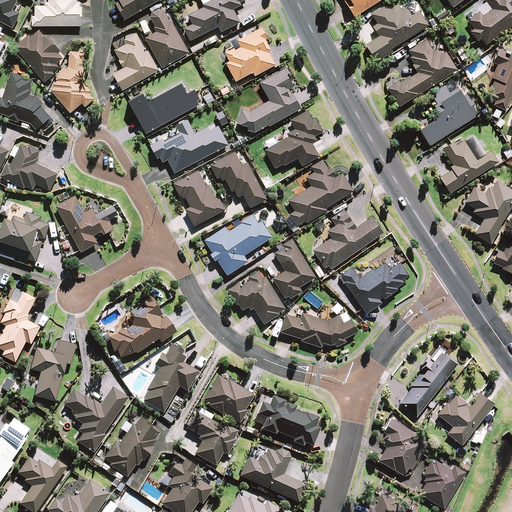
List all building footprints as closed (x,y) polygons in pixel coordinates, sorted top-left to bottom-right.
[(32,26),(80,26),(80,8),(79,8),(79,3),(76,3),(76,0),(37,0),(44,4),(44,7),(34,7),(34,17),(32,17),(32,26)] [(116,0),(118,2),(114,4),(124,20),(158,0),(116,0)] [(232,10),(241,6),(239,3),(244,0),(200,0),(204,7),(187,15),(192,25),(183,29),(189,41),(217,27),(220,32),(239,23),(232,10)] [(341,0),(354,19),(381,0),(341,0)] [(446,0),(453,8),(463,0),(446,0)] [(511,0),(484,0),(486,2),(477,9),(479,11),(473,16),(471,13),(467,16),(476,28),(470,32),(477,42),(481,39),(486,45),(511,25),(511,0)] [(413,14),(407,5),(399,10),(394,7),(385,6),(371,15),(377,24),(372,27),(379,37),(365,46),(376,62),(390,53),(389,51),(427,26),(418,11),(413,14)] [(149,17),(149,18),(157,31),(144,39),(162,69),(188,53),(163,10),(162,10),(161,9),(159,9),(158,9),(157,10),(156,10),(155,10),(154,11),(153,12),(152,13),(151,14),(150,15),(150,16),(149,17)] [(55,65),(63,59),(58,54),(59,53),(47,38),(46,39),(37,27),(13,47),(43,83),(53,75),(51,73),(57,68),(55,65)] [(234,51),(233,49),(224,53),(229,62),(225,64),(235,82),(252,73),(254,76),(274,66),(266,52),(270,51),(264,40),(267,39),(261,28),(236,41),(239,45),(240,48),(234,51)] [(112,41),(112,45),(114,49),(113,50),(124,68),(112,75),(121,91),(158,71),(136,33),(134,29),(112,41)] [(433,52),(425,40),(408,51),(411,57),(408,59),(417,73),(407,79),(406,77),(387,89),(399,107),(457,70),(442,46),(433,52)] [(511,52),(499,46),(492,63),(497,65),(491,78),(494,79),(486,98),(494,101),(492,105),(496,107),(492,117),(498,120),(502,110),(504,110),(511,91),(511,52)] [(81,82),(82,52),(69,52),(68,67),(56,77),(59,80),(49,89),(70,113),(81,103),(84,107),(95,98),(81,82)] [(247,128),(247,131),(255,132),(268,125),(269,126),(300,109),(289,89),(292,87),(283,70),(259,84),(268,100),(257,106),(248,111),(240,109),(237,125),(247,128)] [(18,120),(30,124),(35,130),(50,118),(40,106),(42,104),(37,98),(29,95),(31,90),(28,90),(31,81),(23,78),(24,77),(11,72),(2,98),(0,97),(0,113),(7,116),(6,119),(17,123),(18,120)] [(448,93),(443,86),(430,95),(435,103),(432,105),(437,114),(431,118),(433,121),(419,130),(429,146),(476,116),(458,87),(448,93)] [(315,119),(313,120),(307,110),(289,120),(294,128),(286,133),(288,137),(282,140),(264,151),(274,168),(282,164),(283,166),(297,158),(301,166),(318,157),(311,144),(316,141),(313,137),(317,134),(322,132),(315,119)] [(163,139),(150,146),(156,158),(158,157),(161,163),(167,160),(174,173),(227,145),(217,126),(209,131),(207,128),(194,135),(187,121),(175,127),(179,134),(164,142),(163,139)] [(476,161),(461,138),(443,150),(454,168),(439,178),(449,193),(497,163),(490,152),(476,161)] [(0,176),(0,177),(23,189),(24,187),(32,190),(35,184),(48,191),(57,174),(35,163),(37,159),(36,159),(40,151),(29,146),(28,148),(20,145),(10,165),(6,164),(0,176)] [(0,166),(8,151),(0,146),(0,166)] [(511,156),(511,154),(508,148),(502,153),(506,160),(511,156)] [(209,165),(217,179),(219,178),(221,180),(224,179),(231,192),(233,191),(237,198),(242,195),(249,208),(266,199),(246,163),(241,166),(234,152),(209,165)] [(304,222),(305,224),(326,210),(325,209),(352,191),(341,173),(335,177),(323,160),(311,168),(314,173),(305,178),(310,186),(287,201),(294,211),(289,215),(297,227),(304,222)] [(197,171),(173,185),(179,196),(180,196),(182,199),(184,197),(190,207),(185,210),(193,227),(224,210),(219,200),(217,201),(208,184),(205,186),(197,171)] [(273,184),(269,176),(261,181),(266,189),(273,184)] [(511,205),(511,190),(495,181),(487,196),(473,188),(464,203),(475,209),(473,213),(483,219),(474,235),(489,244),(511,205)] [(55,206),(80,253),(97,243),(93,236),(101,232),(103,235),(113,229),(109,222),(110,221),(104,211),(104,210),(95,214),(92,208),(84,213),(75,196),(55,206)] [(355,228),(343,211),(331,220),(335,225),(326,231),(331,238),(312,251),(324,268),(328,266),(330,269),(382,234),(371,218),(355,228)] [(0,250),(34,261),(35,262),(43,239),(44,239),(47,229),(49,224),(39,221),(41,217),(26,212),(23,219),(13,216),(11,221),(3,219),(0,228),(0,242),(2,243),(0,247),(0,250)] [(225,226),(203,240),(212,253),(209,255),(213,261),(216,260),(226,275),(247,262),(243,256),(271,237),(261,222),(257,224),(252,216),(229,231),(225,226)] [(285,224),(280,216),(273,220),(277,228),(285,224)] [(498,250),(492,263),(502,267),(501,268),(511,273),(511,239),(509,238),(503,252),(498,250)] [(282,245),(284,247),(273,253),(285,271),(272,279),(284,298),(289,295),(291,298),(301,292),(298,288),(314,278),(295,246),(291,240),(282,245)] [(383,299),(397,289),(396,287),(403,282),(401,280),(408,275),(399,263),(390,269),(384,261),(359,279),(351,268),(339,277),(366,314),(380,303),(379,301),(377,299),(381,297),(383,299)] [(285,310),(259,269),(247,277),(249,280),(241,286),(239,282),(227,289),(241,311),(248,306),(250,310),(253,308),(263,324),(285,310)] [(26,315),(35,300),(33,299),(21,293),(15,304),(8,301),(1,313),(4,314),(0,321),(0,324),(5,327),(0,335),(0,350),(3,352),(0,356),(14,363),(25,343),(30,345),(39,328),(25,321),(28,316),(26,315)] [(131,327),(124,331),(116,333),(117,335),(108,338),(112,353),(117,351),(119,358),(132,354),(134,353),(136,355),(157,340),(159,344),(175,333),(164,318),(160,320),(158,317),(160,316),(157,311),(158,310),(149,297),(136,305),(137,308),(129,313),(132,318),(131,327)] [(332,345),(334,345),(335,347),(345,343),(343,338),(355,333),(350,321),(342,324),(338,315),(326,320),(318,318),(301,313),(299,319),(285,314),(279,332),(301,339),(301,341),(320,347),(323,343),(332,345)] [(33,397),(55,403),(63,372),(65,365),(70,366),(75,346),(57,341),(53,354),(35,349),(29,370),(40,373),(33,397)] [(183,352),(171,345),(164,356),(160,354),(153,366),(158,368),(145,391),(147,392),(142,402),(162,413),(178,387),(186,392),(197,372),(181,363),(184,358),(180,356),(183,352)] [(398,404),(415,417),(457,362),(444,352),(442,355),(438,351),(433,358),(429,355),(421,365),(423,366),(408,386),(410,387),(398,404)] [(226,382),(217,376),(201,401),(208,405),(207,407),(222,416),(223,414),(239,424),(246,412),(244,411),(253,396),(227,380),(226,382)] [(103,434),(127,398),(111,388),(100,405),(93,400),(92,402),(84,396),(83,398),(72,390),(62,405),(77,415),(74,420),(81,425),(77,431),(82,434),(76,442),(92,453),(105,435),(103,434)] [(489,408),(493,404),(479,393),(478,393),(467,407),(464,405),(466,403),(455,394),(448,404),(445,402),(435,415),(451,427),(446,433),(461,445),(489,408)] [(304,443),(312,447),(319,429),(314,427),(318,418),(304,413),(304,414),(294,410),(295,407),(285,403),(283,407),(282,407),(284,401),(274,397),(271,396),(267,406),(261,403),(256,415),(265,418),(260,430),(274,435),(276,432),(293,439),(292,442),(302,447),(304,443)] [(187,427),(186,429),(199,436),(197,439),(200,441),(193,454),(214,466),(222,453),(226,456),(234,441),(232,440),(237,431),(225,425),(224,428),(195,412),(187,427)] [(154,440),(159,433),(151,428),(152,427),(139,418),(134,426),(131,425),(117,445),(113,443),(102,459),(110,464),(108,466),(123,476),(126,478),(135,465),(136,466),(140,460),(143,462),(153,448),(151,447),(155,441),(154,440)] [(410,469),(426,441),(416,435),(417,433),(390,418),(382,432),(385,433),(382,438),(385,439),(382,445),(385,447),(377,461),(402,475),(407,467),(410,469)] [(0,480),(11,464),(9,463),(25,440),(22,438),(28,430),(12,419),(6,427),(4,425),(0,429),(0,480)] [(247,458),(239,477),(297,504),(305,485),(282,475),(290,459),(287,453),(280,449),(275,452),(274,453),(267,450),(264,455),(258,457),(256,461),(247,458)] [(29,511),(35,511),(66,467),(56,461),(51,469),(38,460),(36,463),(27,457),(16,474),(25,480),(23,482),(31,487),(19,505),(29,511)] [(160,504),(171,511),(190,511),(197,502),(200,505),(211,489),(199,481),(200,479),(191,473),(195,467),(184,460),(180,466),(175,462),(167,475),(172,478),(166,486),(171,489),(160,504)] [(418,494),(442,508),(464,471),(453,465),(450,469),(435,460),(433,463),(430,461),(422,474),(425,476),(422,481),(425,482),(418,494)] [(95,511),(108,494),(88,481),(78,496),(65,497),(60,503),(54,499),(46,511),(95,511)] [(408,511),(406,505),(407,502),(395,497),(394,499),(379,493),(379,494),(373,508),(369,506),(366,511),(408,511)] [(279,511),(281,510),(266,501),(263,506),(248,497),(246,500),(237,494),(226,511),(279,511)]
